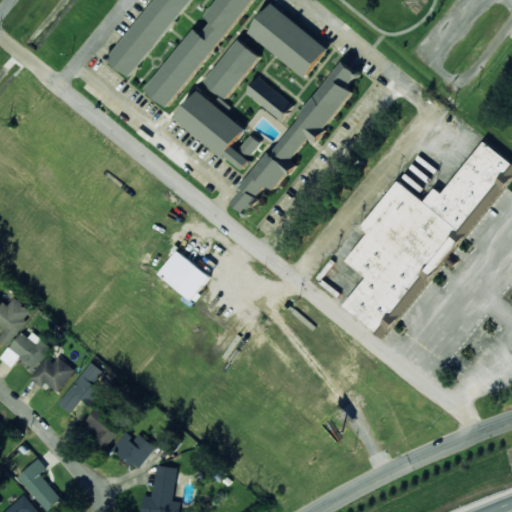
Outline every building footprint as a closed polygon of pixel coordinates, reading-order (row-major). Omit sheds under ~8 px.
[(155,0),(110,60),(132,77),(191,0),(155,0)] [(252,0),(218,0),(206,16),(212,21),(203,34),(194,27),(147,90),(171,108),(252,0)] [(330,48),(274,3),(250,32),(306,78),(330,48)] [(262,55),(239,38),(206,82),(229,99),(262,55)] [(243,207),(251,212),(268,184),(277,190),(310,136),(320,143),(353,89),(350,87),(360,70),(335,55),(243,207)] [(295,103),(257,77),(246,94),(284,120),(295,103)] [(244,170),(252,160),(234,146),(248,128),(198,90),(176,119),(244,170)] [(241,149),(252,156),(262,142),(251,134),(241,149)] [(398,180),(363,227),(369,232),(347,261),(367,276),(344,307),(387,339),(511,171),(511,161),(485,140),(444,194),(436,188),(426,201),(398,180)] [(213,277),(180,249),(160,273),(193,300),(213,277)] [(0,307),(0,323),(6,328),(0,335),(0,339),(8,345),(33,312),(11,294),(0,307)] [(36,367),(51,346),(39,338),(37,342),(22,331),(9,350),(36,367)] [(48,357),(32,376),(44,386),(47,382),(57,391),(76,370),(60,356),(54,362),(48,357)] [(60,404),(72,413),(83,398),(95,407),(105,392),(94,384),(104,370),(91,361),(60,404)] [(100,436),(96,439),(105,448),(123,429),(100,407),(85,421),(100,436)] [(139,468),(157,446),(139,432),(135,437),(128,431),(114,448),(139,468)] [(49,510),(62,498),(41,473),(47,467),(39,458),(19,476),(49,510)] [(142,511),(179,511),(181,501),(173,500),(178,467),(158,464),(154,496),(145,495),(142,511)] [(40,511),(25,494),(4,511),(40,511)]
